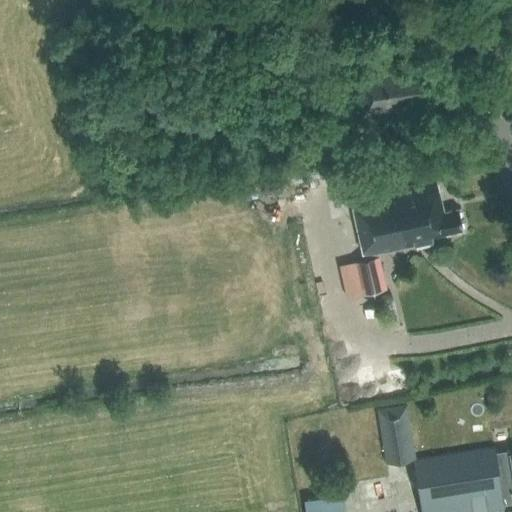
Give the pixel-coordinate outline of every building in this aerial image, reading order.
[(405,62),(405,59),(353,66),(357,101),(360,100),(362,117),(419,110),(418,105),(430,103),(424,59),(405,62)] [(236,124),(230,90),(205,95),(210,128),(236,124)] [(339,136),(336,116),(310,118),(312,138),(339,136)] [(445,210),(438,180),(351,198),(364,257),(354,260),(361,292),(386,287),(378,249),(440,236),(439,230),(464,225),(460,207),(445,210)] [(415,457),(406,405),(377,410),(385,462),(415,457)] [(494,451),(494,446),(415,459),(423,511),(464,511),(505,505),(504,499),(509,498),(511,510),(510,510),(509,511),(511,511),(511,450),(511,451),(511,449),(494,451)] [(307,499),(309,511),(346,511),(343,493),(307,499)]
